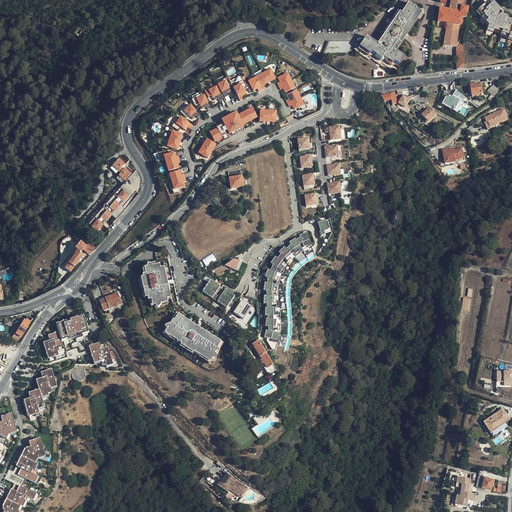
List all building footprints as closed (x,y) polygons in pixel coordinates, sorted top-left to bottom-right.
[(450,0),(449,9),(459,11),(460,5),(465,6),(466,1),(464,1),(463,0),(450,0)] [(511,18),(510,18),(510,20),(504,18),(505,16),(502,15),(500,13),(501,13),(498,10),(499,9),(496,6),(491,1),(490,3),(487,0),(481,0),(483,3),(481,4),(476,10),(481,15),(479,17),(484,22),(486,25),(485,28),(492,30),(492,29),(493,27),(500,29),(500,32),(499,33),(507,35),(506,38),(511,39),(511,18)] [(399,69),(401,71),(409,60),(394,50),(416,18),(418,20),(422,14),(407,3),(400,14),(396,11),(383,32),(384,33),(376,45),(365,38),(357,50),(368,57),(369,55),(379,61),(380,59),(391,66),(392,65),(399,69)] [(459,11),(449,9),(439,8),(437,21),(452,24),(461,25),(462,17),(467,18),(468,6),(465,6),(460,5),(459,11)] [(100,24),(98,20),(90,23),(92,28),(100,24)] [(452,24),(437,21),(436,26),(446,27),(443,45),(448,46),(448,44),(452,24)] [(461,25),(452,24),(448,44),(448,46),(449,64),(463,64),(463,46),(458,46),(461,25)] [(81,40),(86,35),(81,30),(82,29),(81,28),(79,29),(74,34),(81,40)] [(270,78),(271,81),(275,79),(270,70),(269,71),(264,73),(263,74),(266,80),(270,78)] [(285,84),(291,80),(287,73),(278,78),(280,82),(283,80),(285,84)] [(263,85),(268,83),(266,80),(263,74),(255,78),(259,84),(262,82),(263,85)] [(229,87),(232,86),(228,78),(225,80),(226,81),(218,85),(222,92),(226,90),(228,93),(232,91),(229,87)] [(255,86),(259,84),(255,78),(248,82),(253,90),(257,88),(255,86)] [(241,93),(243,96),(247,94),(244,90),(248,88),(243,80),(240,82),(242,84),(237,86),(234,88),(237,95),(241,93)] [(292,82),(291,80),(285,84),(287,87),(283,89),(285,92),(294,87),(292,82)] [(482,93),(480,83),(470,85),(472,95),(482,93)] [(494,97),(499,91),(494,85),(487,92),(490,94),(490,93),(494,97)] [(213,101),(218,98),(216,95),(220,93),(216,87),(208,91),(207,90),(204,91),(208,98),(210,96),(213,101)] [(292,97),(293,100),(300,97),(296,90),(286,95),(288,99),(292,97)] [(447,95),(443,104),(458,113),(463,105),(468,109),(473,101),(455,91),(452,98),(447,95)] [(382,96),(382,97),(383,98),(385,100),(391,100),(392,104),(397,103),(395,95),(393,95),(392,92),(383,94),(384,95),(382,96)] [(205,104),(207,103),(203,96),(196,100),(195,98),(192,99),(196,106),(199,105),(201,109),(206,107),(205,104)] [(405,107),(410,101),(403,96),(399,102),(405,107)] [(295,104),(292,105),(294,109),(299,106),(301,111),(307,108),(305,104),(303,105),(301,101),(300,97),(293,100),(295,104)] [(195,110),(189,104),(183,110),(181,108),(179,110),(185,116),(187,114),(191,118),(194,115),(192,113),(195,110)] [(429,122),(437,114),(430,107),(422,115),(429,122)] [(252,108),(237,116),(243,125),(257,118),(252,108)] [(489,116),(484,118),(488,130),(504,124),(503,122),(502,121),(508,119),(504,108),(492,112),(493,114),(489,116)] [(259,122),(275,123),(276,111),(260,110),(259,122)] [(236,113),(221,120),(222,122),(237,115),(236,113)] [(237,116),(237,115),(222,122),(223,123),(228,133),(229,135),(231,133),(240,129),(243,127),(243,125),(237,116)] [(186,125),(188,122),(182,118),(177,125),(175,123),(173,127),(180,131),(182,129),(186,132),(189,127),(186,125)] [(220,137),(228,133),(223,123),(216,128),(217,130),(210,134),(215,143),(222,139),(220,137)] [(323,128),(324,130),(324,132),(329,131),(330,139),(336,138),(336,134),(339,134),(339,128),(337,126),(323,127),(323,128)] [(178,138),(181,140),(182,135),(172,131),(169,139),(176,142),(178,138)] [(308,143),(308,137),(296,138),(298,150),(307,149),(306,143),(308,143)] [(177,150),(178,146),(175,145),(176,142),(169,139),(167,146),(177,150)] [(199,154),(208,159),(216,145),(207,140),(199,154)] [(335,151),(337,151),(336,145),(328,146),(324,146),(325,157),(331,156),(335,156),(335,151)] [(453,149),(444,150),(446,163),(466,160),(465,148),(460,148),(460,150),(453,151),(453,149)] [(165,156),(167,163),(173,161),(172,158),(176,156),(175,153),(165,156)] [(310,156),(299,157),(300,167),(309,167),(309,161),(310,161),(310,156)] [(133,175),(128,170),(130,168),(121,161),(112,171),(118,176),(120,173),(123,176),(119,181),(124,186),(133,175)] [(173,161),(167,163),(169,171),(180,168),(178,164),(175,165),(173,161)] [(338,164),(326,165),(327,176),(333,175),(337,174),(336,169),(339,169),(338,164)] [(229,172),(231,183),(231,185),(232,189),(245,186),(241,169),(229,172)] [(170,175),(173,182),(180,180),(179,177),(182,176),(181,172),(170,175)] [(312,174),(301,175),(302,186),(311,185),(311,180),(312,180),(312,174)] [(180,180),(173,182),(173,185),(175,190),(180,189),(186,187),(184,183),(181,184),(180,180)] [(336,188),(338,187),(338,182),(334,183),(328,183),(325,184),(327,193),(333,193),(337,192),(336,188)] [(108,207),(122,191),(119,189),(106,205),(108,207)] [(131,199),(122,191),(108,207),(103,213),(91,227),(89,229),(98,237),(131,199)] [(317,193),(314,194),(315,202),(310,202),(310,205),(318,204),(317,193)] [(315,202),(314,194),(303,195),(305,205),(310,205),(310,202),(315,202)] [(88,225),(91,227),(103,213),(101,210),(88,225)] [(327,222),(319,223),(322,237),(325,236),(325,233),(329,232),(327,222)] [(306,232),(300,235),(301,239),(298,240),(300,243),(302,242),(304,247),(308,246),(308,247),(312,245),(306,232)] [(296,239),(290,243),(292,246),(289,248),(291,251),(293,250),(296,254),(299,252),(300,253),(303,251),(296,239)] [(71,272),(84,256),(81,253),(86,246),(80,241),(74,248),(77,250),(64,267),(71,272)] [(295,257),(284,247),(279,253),(282,255),(280,257),(283,260),(285,258),(288,262),(291,259),(292,260),(295,257)] [(207,267),(217,260),(213,253),(202,260),(207,267)] [(275,256),(271,263),(275,265),(273,267),(277,269),(278,267),(282,270),(284,266),(285,267),(287,264),(275,256)] [(235,271),(240,263),(235,260),(226,266),(235,271)] [(167,291),(163,274),(165,274),(163,267),(159,268),(158,265),(151,267),(150,264),(147,263),(146,268),(144,268),(145,274),(141,275),(142,281),(141,282),(144,294),(146,294),(147,300),(151,299),(153,304),(154,304),(158,307),(161,304),(160,302),(168,300),(167,297),(171,296),(169,290),(167,291)] [(225,265),(214,270),(217,276),(227,271),(225,265)] [(282,274),(269,269),(267,276),(270,277),(269,280),(273,281),(274,279),(278,281),(280,277),(281,278),(282,274)] [(221,286),(212,280),(203,294),(213,299),(216,295),(221,286)] [(7,285),(6,284),(4,284),(4,282),(0,282),(0,303),(7,302),(7,300),(14,299),(13,290),(12,290),(11,284),(10,285),(8,285),(7,285)] [(281,285),(266,282),(265,290),(269,290),(269,293),(273,294),(273,291),(278,292),(279,288),(280,288),(281,285)] [(221,298),(218,303),(228,308),(236,296),(226,290),(221,298)] [(103,310),(121,303),(117,294),(99,301),(103,310)] [(281,296),(266,295),(266,303),(270,303),(270,306),(274,306),(274,303),(279,303),(279,300),(281,300),(281,296)] [(462,311),(470,311),(471,299),(463,299),(462,311)] [(251,305),(245,301),(239,310),(237,309),(235,313),(243,319),(248,311),(247,310),(251,305)] [(268,307),(268,315),(272,315),(272,318),(276,318),(276,315),(281,315),(281,311),(282,311),(282,308),(268,307)] [(223,338),(218,335),(217,337),(183,318),(184,317),(179,313),(175,320),(174,320),(171,324),(170,323),(166,325),(168,329),(167,331),(172,334),(171,335),(183,342),(182,343),(194,350),(195,348),(207,356),(208,354),(214,356),(215,355),(220,354),(220,351),(217,350),(220,346),(219,345),(223,338)] [(81,314),(72,317),(73,319),(70,320),(67,321),(66,319),(57,322),(56,324),(58,330),(50,333),(48,335),(50,340),(44,342),(43,344),(47,357),(48,358),(54,356),(53,355),(57,353),(57,351),(56,349),(63,346),(61,341),(60,338),(67,336),(68,338),(68,339),(75,337),(82,335),(82,334),(81,331),(88,329),(84,316),(81,314)] [(21,338),(30,324),(29,323),(32,319),(27,316),(25,320),(24,320),(15,334),(21,338)] [(217,337),(218,335),(184,317),(183,318),(217,337)] [(283,321),(269,319),(268,326),(272,326),(272,329),(276,330),(276,328),(281,328),(281,324),(283,324),(283,321)] [(269,330),(267,337),(271,338),(271,341),(274,341),(275,339),(280,340),(281,336),(282,337),(283,333),(269,330)] [(273,368),(265,354),(264,354),(257,342),(252,345),(263,364),(261,365),(267,376),(275,371),(273,368)] [(89,345),(94,362),(100,360),(101,363),(102,366),(106,365),(113,363),(108,346),(101,348),(99,343),(89,345)] [(511,371),(511,348),(504,347),(499,368),(511,371)] [(56,385),(51,370),(49,369),(41,371),(40,373),(42,377),(36,378),(35,381),(38,389),(29,392),(27,394),(29,398),(24,399),(23,402),(28,417),(35,414),(34,412),(38,411),(37,410),(36,407),(42,405),(40,399),(40,396),(47,394),(51,393),(50,389),(49,387),(56,385)] [(511,397),(511,375),(500,372),(495,393),(511,397)] [(491,433),(509,419),(502,409),(483,423),(491,433)] [(0,436),(4,438),(8,432),(9,432),(16,430),(11,415),(9,414),(2,417),(1,418),(2,422),(0,422),(0,436)] [(34,459),(38,458),(37,456),(44,453),(43,449),(42,448),(43,446),(41,445),(40,439),(38,438),(30,441),(29,442),(30,447),(24,449),(16,464),(16,465),(16,466),(20,468),(18,473),(18,475),(25,478),(27,479),(28,479),(28,480),(32,482),(36,475),(37,474),(37,473),(36,472),(34,470),(37,464),(36,463),(33,462),(34,459)] [(236,479),(230,474),(226,479),(223,476),(222,478),(223,479),(221,481),(219,480),(216,484),(225,493),(227,490),(232,495),(234,493),(239,498),(242,494),(240,492),(244,487),(235,480),(236,479)] [(491,487),(493,481),(492,481),(493,480),(489,479),(489,480),(479,477),(476,487),(491,491),(491,487)] [(470,480),(462,479),(461,485),(463,485),(462,490),(461,497),(459,507),(467,508),(468,502),(467,502),(467,500),(468,494),(470,480)] [(24,500),(26,501),(29,502),(31,499),(34,493),(31,491),(29,492),(28,490),(21,486),(20,485),(18,487),(15,491),(11,489),(9,490),(0,506),(2,511),(0,511),(15,511),(18,511),(16,508),(18,505),(20,506),(24,500)] [(459,507),(461,497),(457,496),(455,508),(467,509),(467,508),(459,507)]
